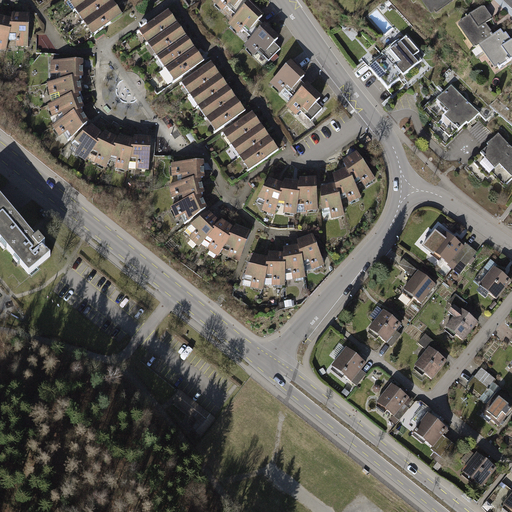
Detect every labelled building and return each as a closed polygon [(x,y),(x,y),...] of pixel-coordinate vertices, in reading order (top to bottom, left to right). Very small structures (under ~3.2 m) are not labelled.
[(110,0),(63,0),(90,38),(96,34),(122,16),(110,0)] [(245,0),(216,0),(212,5),(228,20),(245,0)] [(422,0),(429,11),(445,0),(422,0)] [(265,17),(249,4),(230,28),(245,41),(265,17)] [(485,6),(456,26),(474,51),(482,46),(499,71),(511,61),(511,31),(509,26),(496,35),(491,28),(489,25),(496,21),(485,6)] [(167,10),(137,30),(172,83),(203,63),(197,53),(188,41),(180,28),(171,15),(167,10)] [(29,48),(30,16),(12,14),(12,20),(8,48),(29,48)] [(0,52),(7,54),(8,48),(12,20),(0,17),(0,52)] [(265,27),(243,51),(263,70),(286,46),(265,27)] [(426,60),(404,35),(366,68),(388,92),(402,80),(423,62),(426,60)] [(211,62),(180,84),(215,134),(246,112),(240,104),(232,92),(223,80),(215,68),(211,62)] [(82,81),(83,64),(51,63),(53,84),(78,82),(82,81)] [(291,63),(269,88),(285,102),(306,77),(291,63)] [(453,81),(423,110),(438,125),(430,133),(443,147),(463,129),(473,119),(482,111),(453,81)] [(78,82),(53,84),(46,85),(49,105),(75,97),(82,95),(78,82)] [(306,87),(286,110),(307,128),(327,105),(306,87)] [(75,97),(49,105),(44,106),(54,127),(78,112),(81,110),(75,97)] [(78,112),(54,127),(49,130),(64,148),(88,126),(78,112)] [(253,113),(221,134),(247,173),(279,151),(273,143),(265,131),(257,119),(253,113)] [(85,167),(88,163),(102,138),(90,129),(66,152),(85,167)] [(118,141),(104,134),(102,138),(88,163),(106,173),(108,168),(118,141)] [(511,178),(511,148),(497,135),(494,138),(484,149),(475,159),(505,186),(511,178)] [(128,175),(129,171),(133,142),(119,138),(118,141),(108,168),(128,175)] [(153,141),(133,139),(133,142),(129,171),(150,174),(153,141)] [(376,183),(357,155),(341,163),(346,171),(358,193),(376,183)] [(202,164),(169,165),(172,185),(197,181),(203,180),(202,164)] [(363,200),(358,193),(346,171),(332,176),(335,185),(343,208),(363,200)] [(275,220),(277,214),(284,185),(271,179),(254,210),(275,220)] [(316,180),(299,180),(299,184),(298,213),(319,213),(316,180)] [(197,181),(172,185),(167,186),(172,206),(197,197),(200,196),(197,181)] [(297,219),(298,213),(299,184),(284,182),(284,185),(277,214),(297,219)] [(346,217),(343,208),(335,185),(320,188),(323,222),(346,217)] [(197,197),(172,206),(167,208),(177,228),(204,212),(197,197)] [(0,199),(0,245),(29,278),(52,258),(0,199)] [(220,225),(210,215),(181,234),(198,253),(202,247),(220,225)] [(218,260),(221,255),(234,230),(222,222),(220,225),(202,247),(218,260)] [(250,234),(235,227),(234,230),(221,255),(240,264),(250,234)] [(466,248),(446,233),(431,254),(450,269),(466,248)] [(327,267),(314,237),(298,242),(299,248),(306,274),(327,267)] [(307,280),(306,274),(299,248),(282,250),(283,255),(284,284),(307,280)] [(285,289),(284,284),(283,255),(268,255),(267,260),(264,289),(285,289)] [(263,293),(264,289),(267,260),(252,257),(244,287),(263,293)] [(511,282),(511,281),(493,268),(479,288),(498,302),(511,282)] [(437,286),(417,271),(402,291),(421,306),(437,286)] [(461,308),(445,329),(464,344),(480,323),(461,308)] [(403,325),(384,310),(368,331),(387,346),(403,325)] [(367,364),(346,348),(331,368),(352,384),(367,364)] [(431,348),(414,370),(431,384),(449,363),(431,348)] [(496,380),(482,369),(467,387),(481,398),(496,380)] [(412,398),(392,384),(376,404),(396,419),(412,398)] [(214,419),(179,392),(172,401),(198,420),(191,429),(202,437),(216,419),(214,419)] [(511,415),(511,404),(497,392),(479,413),(500,430),(511,415)] [(451,430),(429,414),(413,434),(435,451),(451,430)] [(496,470),(476,455),(462,475),(482,489),(496,470)] [(511,511),(511,494),(502,509),(506,511),(511,511)]
